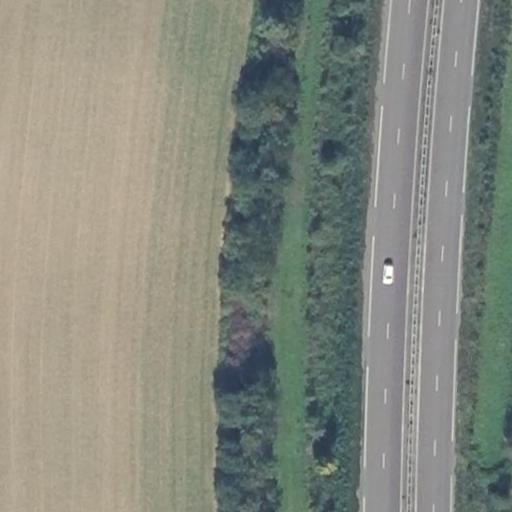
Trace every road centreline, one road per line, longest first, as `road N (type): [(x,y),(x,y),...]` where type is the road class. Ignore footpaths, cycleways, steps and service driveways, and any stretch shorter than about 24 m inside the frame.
road 1 (trunk): [(432,511),(459,0)]
road 2 (trunk): [(407,0),(382,511)]
